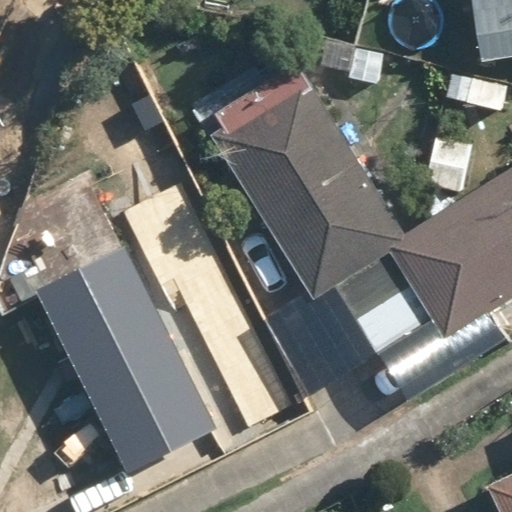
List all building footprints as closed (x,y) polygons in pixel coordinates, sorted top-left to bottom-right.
[(93,0),(0,0),(0,58),(74,77),(93,0)] [(511,0),(479,0),(488,57),(511,53),(511,0)] [(327,72),(229,129),(323,291),(404,244),(456,336),(511,303),(511,170),(416,226),(327,72)] [(231,427),(133,244),(47,290),(144,473),(231,427)] [(267,339),(229,261),(172,290),(210,367),(267,339)] [(511,477),(502,481),(511,504),(511,477)]
